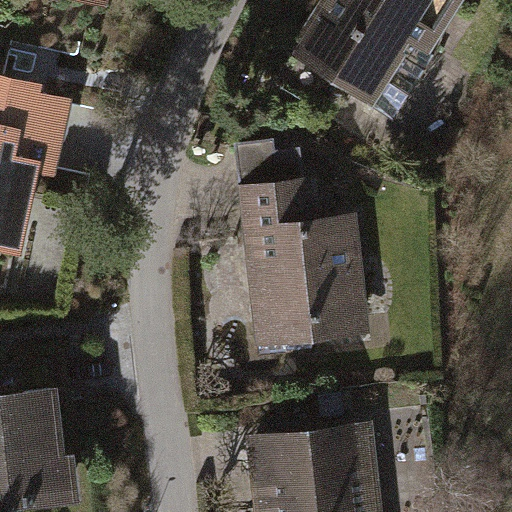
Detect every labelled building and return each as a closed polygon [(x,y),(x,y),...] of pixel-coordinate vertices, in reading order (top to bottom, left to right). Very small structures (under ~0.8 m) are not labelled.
[(330,0),(297,50),(391,111),(464,0),(330,0)] [(0,246),(26,252),(44,171),(59,174),(78,88),(0,70),(0,246)] [(274,136),(233,140),(256,344),(371,331),(357,210),(320,214),(316,174),(304,175),(301,145),(276,148),(274,136)] [(0,360),(0,510),(83,501),(77,450),(69,451),(61,381),(26,385),(23,358),(0,360)] [(383,511),(373,420),(246,435),(255,511),(383,511)]
